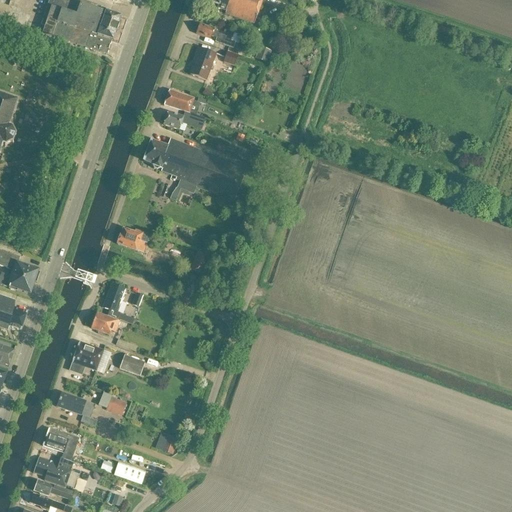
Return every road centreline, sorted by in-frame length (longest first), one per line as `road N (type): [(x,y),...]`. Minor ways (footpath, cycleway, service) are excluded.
road 1 (unclassified): [(96,284),(193,0)]
road 2 (tertiary): [(55,269),(146,0)]
road 3 (unclassified): [(15,511),(96,284)]
road 4 (unclassified): [(137,511),(188,463),(237,321)]
road 5 (unclassified): [(237,321),(304,131)]
road 6 (tertiary): [(0,428),(55,269)]
road 7 (unclassified): [(237,321),(111,276),(96,284)]
